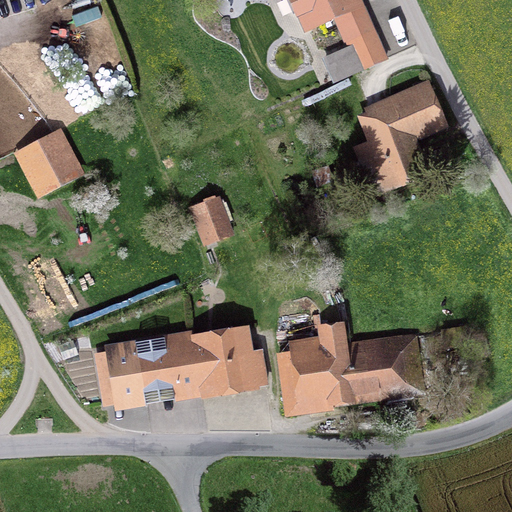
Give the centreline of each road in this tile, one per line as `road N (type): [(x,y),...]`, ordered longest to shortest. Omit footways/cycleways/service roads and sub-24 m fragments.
road 1 (unclassified): [(157,448),(393,449),(461,441),(511,415)]
road 2 (residential): [(511,207),(407,0)]
